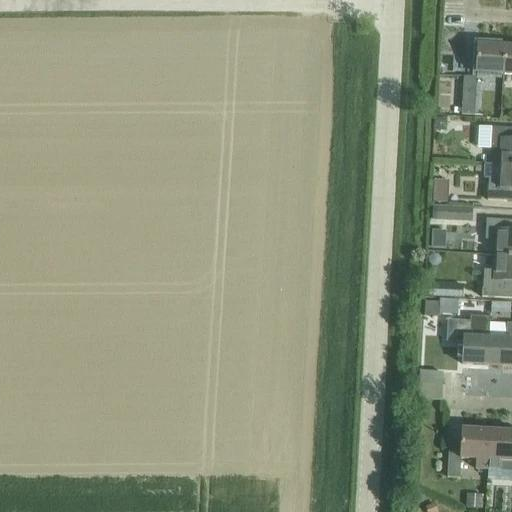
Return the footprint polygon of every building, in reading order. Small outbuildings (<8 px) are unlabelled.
[(477,74),(504,75),(505,47),(478,45),(477,74)] [(465,78),(463,103),(463,116),(475,116),(478,78),(465,78)] [(502,150),(501,165),(511,165),(511,129),(492,128),(490,149),(502,150)] [(511,165),(501,165),(500,181),(489,180),(488,201),(511,202),(511,165)] [(452,176),(436,176),(436,199),(452,199),(452,176)] [(434,221),(471,223),(471,210),(434,208),(434,221)] [(498,242),(497,256),(511,257),(511,221),(487,221),(486,241),(498,242)] [(511,257),(497,256),(496,272),(485,271),(483,298),(511,299),(511,257)] [(429,285),(428,298),(463,300),(464,286),(429,285)] [(454,314),(455,303),(426,302),(425,319),(444,320),(444,314),(454,314)] [(463,365),(488,366),(489,340),(471,339),(472,323),(449,321),(448,342),(464,343),(463,365)] [(489,340),(488,366),(511,367),(511,325),(508,325),(507,341),(489,340)] [(445,391),(445,369),(426,369),(426,391),(445,391)] [(477,471),(489,471),(491,432),(464,430),(463,450),(450,449),(448,478),(461,479),(462,460),(478,461),(477,471)] [(489,471),(489,481),(511,482),(511,432),(491,432),(489,471)]
